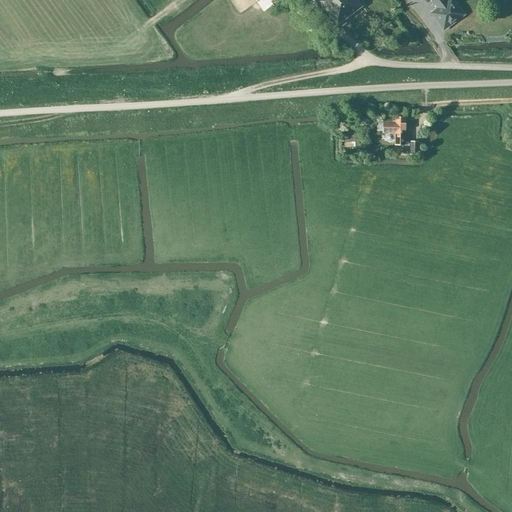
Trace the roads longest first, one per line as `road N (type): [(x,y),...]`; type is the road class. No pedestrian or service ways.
road 1 (unclassified): [(511,81),(0,112)]
road 2 (track): [(214,101),(366,63),(511,70)]
